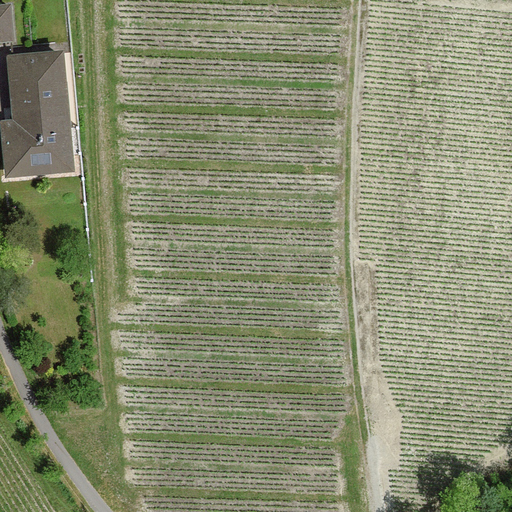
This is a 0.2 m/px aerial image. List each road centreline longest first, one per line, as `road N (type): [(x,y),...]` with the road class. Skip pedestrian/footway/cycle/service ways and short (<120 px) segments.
road 1 (track): [(359,0),(349,256),(379,511)]
road 2 (track): [(89,0),(104,283)]
road 3 (track): [(104,511),(46,429),(0,333)]
